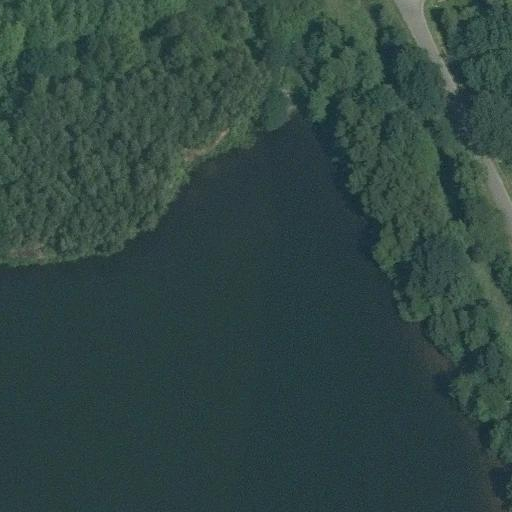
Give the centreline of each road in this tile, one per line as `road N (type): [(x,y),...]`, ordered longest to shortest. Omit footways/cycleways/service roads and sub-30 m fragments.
road 1 (track): [(330,0),(511,370)]
road 2 (unclassified): [(403,4),(511,230)]
